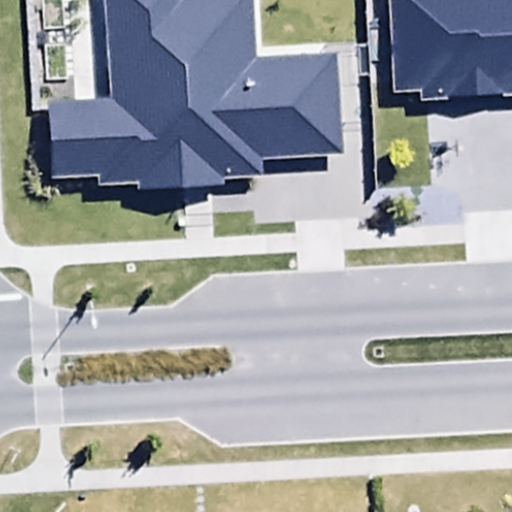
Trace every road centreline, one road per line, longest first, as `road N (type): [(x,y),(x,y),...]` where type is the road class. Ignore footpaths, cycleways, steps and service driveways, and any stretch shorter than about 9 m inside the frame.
road 1 (residential): [(511,383),(0,410)]
road 2 (residential): [(0,335),(511,309)]
